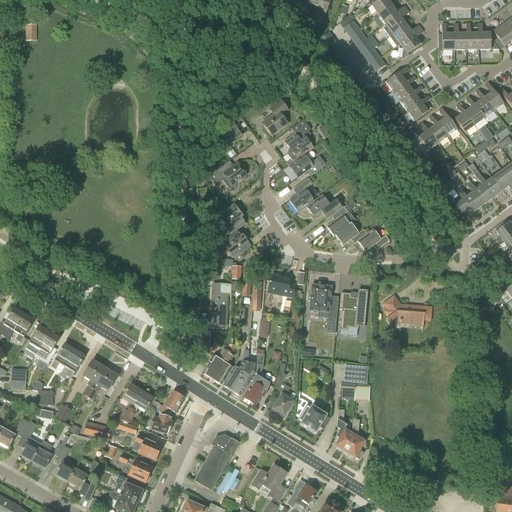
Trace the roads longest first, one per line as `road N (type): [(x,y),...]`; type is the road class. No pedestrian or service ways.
road 1 (residential): [(511,209),(447,257),(362,261),(304,253),(271,218),(264,148)]
road 2 (secondary): [(398,511),(205,393)]
road 3 (residential): [(505,67),(468,70),(444,87),(421,52),(433,44),(430,11),(483,0)]
road 4 (secondary): [(144,356),(0,267)]
road 5 (residential): [(154,511),(205,393)]
road 6 (residential): [(144,356),(156,332),(149,317),(77,278)]
